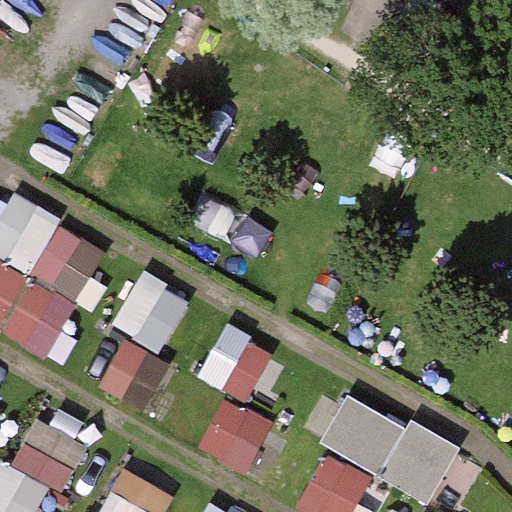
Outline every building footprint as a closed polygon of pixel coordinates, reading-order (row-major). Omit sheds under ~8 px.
[(124,321),(172,341),(194,286),(146,266),(124,321)] [(255,397),(285,344),(237,317),(207,370),(255,397)] [(108,380),(157,406),(183,357),(133,332),(108,380)] [(0,357),(0,417),(18,363),(0,357)] [(352,386),(328,442),(444,492),(468,436),(352,386)] [(256,467),(282,414),(232,390),(206,443),(256,467)] [(0,485),(0,511),(51,511),(92,435),(41,408),(0,485)] [(137,442),(100,511),(163,511),(186,468),(137,442)] [(332,446),(304,502),(323,511),(359,511),(380,470),(332,446)] [(207,511),(255,511),(218,492),(207,511)]
